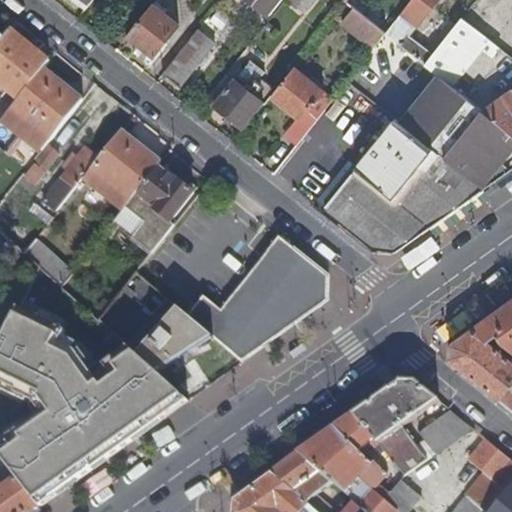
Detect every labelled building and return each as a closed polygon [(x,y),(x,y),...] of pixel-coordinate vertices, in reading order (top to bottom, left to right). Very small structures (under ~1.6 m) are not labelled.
[(280,0),(250,0),(269,14),(280,0)] [(437,0),(411,0),(386,32),(425,63),(457,23),(451,19),(428,46),(415,36),(419,31),(415,28),(437,0)] [(179,24),(153,3),(141,19),(128,35),(154,56),(179,24)] [(371,48),(385,31),(353,6),(340,22),(371,48)] [(111,30),(124,40),(128,35),(141,19),(128,8),(111,30)] [(206,24),(218,32),(228,18),(216,9),(206,24)] [(493,55),(500,46),(462,16),(457,23),(425,63),(436,72),(449,83),(481,46),(493,55)] [(18,22),(14,18),(5,29),(10,32),(11,31),(18,22)] [(215,40),(199,26),(163,71),(180,84),(215,40)] [(50,61),(11,31),(10,32),(5,38),(0,44),(0,96),(13,107),(44,69),(50,61)] [(234,79),(245,88),(256,73),(246,65),(234,79)] [(333,99),(294,68),(272,95),(299,117),(285,135),(297,145),(333,99)] [(83,100),(44,69),(13,107),(0,124),(0,150),(7,156),(23,136),(42,151),(83,100)] [(436,72),(398,119),(485,187),(511,167),(511,132),(484,110),(475,104),(449,83),(436,72)] [(245,88),(234,79),(215,103),(244,127),(263,102),(245,88)] [(480,100),(475,104),(484,110),(511,132),(511,90),(500,99),(487,108),(480,100)] [(398,249),(485,187),(398,119),(395,117),(324,205),(376,247),(398,249)] [(161,163),(122,131),(92,170),(130,201),(138,192),(161,163)] [(35,165),(46,174),(60,157),(49,148),(35,165)] [(98,158),(86,148),(43,200),(56,211),(98,158)] [(46,174),(35,165),(25,177),(36,187),(46,174)] [(140,194),(138,192),(130,201),(112,224),(151,255),(175,225),(171,222),(194,192),(179,180),(177,182),(161,168),(140,194)] [(333,272),(283,232),(225,306),(207,292),(189,316),(213,336),(242,361),(295,323),(328,299),(333,272)] [(72,273),(35,241),(25,253),(40,266),(61,286),(72,273)] [(168,298),(126,344),(127,346),(156,371),(213,336),(189,316),(168,298)] [(511,300),(451,344),(450,358),(511,409),(511,362),(487,341),(496,336),(502,344),(511,351),(511,300)] [(11,441),(0,449),(0,456),(7,465),(40,506),(62,490),(58,484),(69,476),(73,482),(124,446),(120,440),(131,432),(135,438),(165,416),(155,403),(171,384),(156,371),(127,346),(104,364),(110,372),(95,383),(90,375),(93,374),(77,350),(61,342),(67,330),(20,307),(0,347),(0,381),(18,391),(17,393),(39,405),(44,415),(23,430),(22,429),(10,439),(11,441)] [(378,443),(438,401),(414,381),(401,380),(298,453),(333,483),(352,500),(366,511),(396,511),(397,511),(398,511),(406,511),(420,496),(401,480),(384,499),(373,489),(387,473),(374,461),(375,460),(370,456),(367,459),(359,450),(373,437),(378,443)] [(188,400),(171,384),(155,403),(165,416),(188,400)] [(404,476),(472,429),(450,411),(422,431),(418,426),(405,436),(408,441),(388,455),(404,476)] [(135,438),(131,432),(120,440),(124,446),(135,438)] [(466,497),(454,511),(488,511),(511,484),(511,461),(485,440),(468,460),(484,473),(465,496),(466,497)] [(306,502),(333,483),(298,453),(271,473),(306,502)] [(0,484),(3,488),(0,490),(0,511),(30,511),(40,506),(7,465),(0,470),(0,484)] [(232,511),(317,511),(306,502),(271,473),(233,500),(232,511)] [(73,482),(69,476),(58,484),(62,490),(73,482)] [(333,483),(306,502),(317,511),(341,511),(352,500),(333,483)] [(511,511),(511,484),(488,511),(511,511)] [(366,511),(352,500),(341,511),(366,511)]
